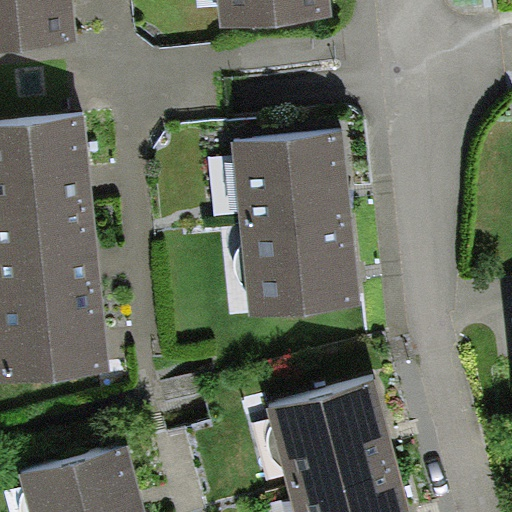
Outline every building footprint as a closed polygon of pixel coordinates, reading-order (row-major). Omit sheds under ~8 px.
[(71,0),(0,0),(0,44),(74,40),(71,0)] [(325,0),(223,0),(225,23),(326,14),(325,0)] [(79,117),(0,123),(0,372),(101,364),(79,117)] [(341,128),(238,139),(255,303),(358,293),(341,128)] [(410,511),(377,380),(274,406),(301,511),(410,511)] [(141,511),(124,444),(22,471),(32,511),(141,511)]
